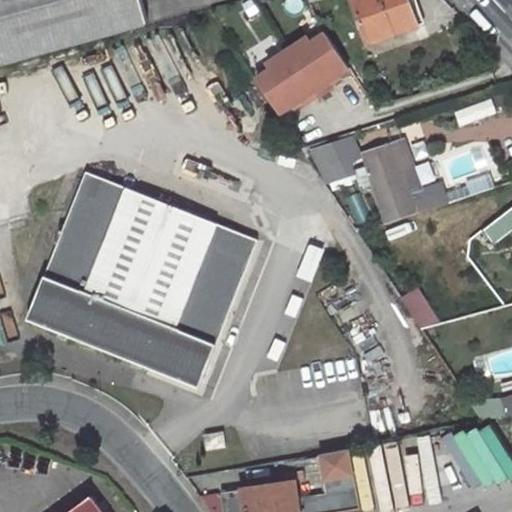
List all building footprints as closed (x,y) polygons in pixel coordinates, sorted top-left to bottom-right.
[(0,0),(0,58),(137,22),(131,0),(0,0)] [(278,15),(303,9),(300,0),(270,0),(267,1),(269,6),(275,5),(278,15)] [(347,0),(361,40),(414,23),(407,0),(347,0)] [(299,37),(279,51),(310,97),(324,88),(319,82),(341,68),(318,33),(303,43),(299,37)] [(310,97),(279,51),(259,64),(263,70),(248,79),(271,114),(286,104),(290,110),(310,97)] [(354,136),(310,150),(326,184),(357,175),(353,162),(364,158),(386,223),(450,202),(442,181),(422,188),(406,138),(362,151),(354,136)] [(252,236),(80,169),(23,314),(194,382),(252,236)] [(396,304),(413,330),(429,325),(408,296),(396,304)] [(220,428),(203,431),(206,445),(222,442),(220,428)] [(217,511),(355,511),(343,445),(315,450),(319,490),(290,495),(287,478),(214,490),(217,511)] [(100,511),(87,492),(58,511),(100,511)]
